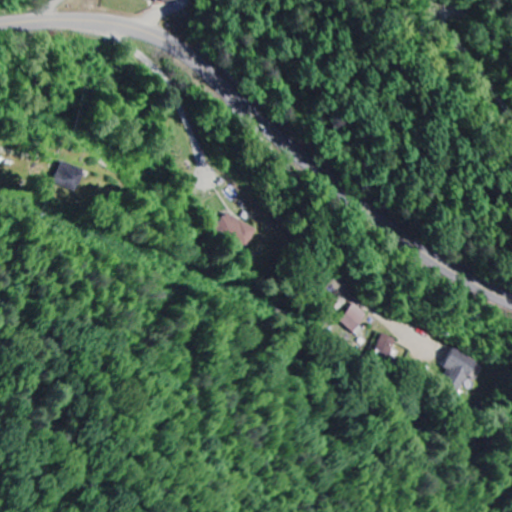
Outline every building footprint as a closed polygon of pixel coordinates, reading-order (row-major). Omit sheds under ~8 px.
[(53,186),(76,195),(84,171),(61,163),(53,186)] [(214,232),(248,249),(257,230),(223,213),(214,232)] [(356,335),(369,315),(354,305),(341,324),(356,335)] [(373,353),(387,360),(397,341),(382,334),(373,353)] [(438,385),(458,395),(466,377),(477,383),(485,366),(453,351),(438,385)]
